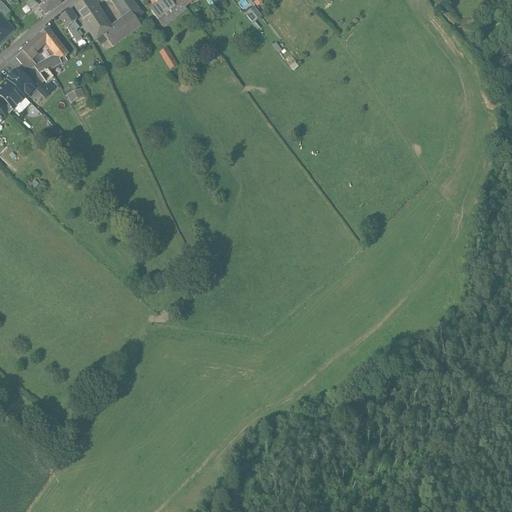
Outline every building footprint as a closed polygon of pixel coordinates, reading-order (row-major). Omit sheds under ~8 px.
[(30,0),(27,3),(31,9),(37,5),(35,2),(37,0),(30,0)] [(60,3),(57,0),(40,0),(45,6),(36,13),(40,19),(60,3)] [(93,0),(86,0),(74,8),(89,28),(102,19),(95,9),(98,7),(97,5),(93,0)] [(122,0),(93,0),(97,5),(104,1),(107,0),(111,0),(125,19),(131,14),(125,5),(122,0)] [(143,15),(130,0),(122,0),(125,5),(131,14),(136,20),(143,15)] [(172,3),(169,0),(162,0),(154,7),(150,10),(158,21),(175,8),(172,3)] [(317,0),(314,4),(315,4),(311,8),(314,11),(317,7),(318,7),(321,3),(317,0)] [(256,5),(246,14),(255,23),(264,15),(256,5)] [(136,20),(136,21),(140,26),(149,38),(180,13),(175,8),(158,21),(150,10),(143,15),(136,20)] [(76,20),(70,11),(60,19),(76,43),(82,39),(75,30),(79,28),(74,21),(76,20)] [(125,19),(109,29),(102,19),(89,28),(96,40),(103,36),(111,47),(140,26),(136,21),(136,20),(131,14),(125,19)] [(0,43),(13,32),(0,17),(0,43)] [(62,49),(47,29),(39,36),(45,44),(54,56),(55,56),(61,63),(63,62),(61,59),(66,56),(62,49)] [(39,36),(23,52),(28,59),(35,54),(45,44),(39,36)] [(169,53),(163,56),(168,64),(171,68),(175,66),(173,62),(173,61),(169,53)] [(54,56),(34,68),(46,84),(53,79),(48,72),(61,64),(61,63),(55,56),(54,56)] [(7,81),(25,99),(35,88),(17,70),(7,81)] [(25,99),(7,81),(0,87),(0,97),(1,98),(13,110),(25,99)] [(81,89),(67,95),(70,103),(84,97),(81,89)] [(13,110),(1,98),(0,98),(0,105),(9,114),(9,115),(13,110)] [(0,105),(0,113),(4,118),(4,119),(7,117),(9,114),(0,105)] [(4,118),(0,121),(0,153),(21,131),(7,117),(4,119),(4,118)]
